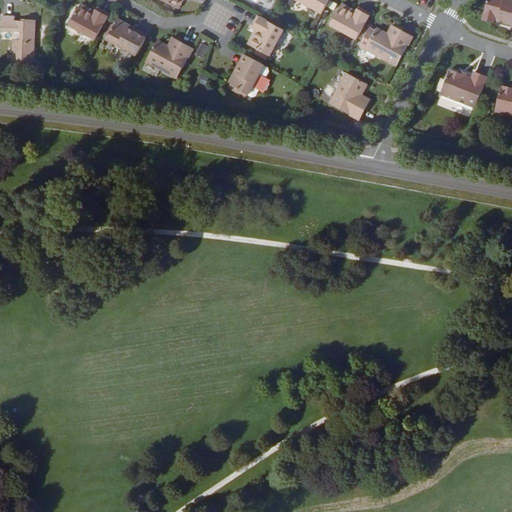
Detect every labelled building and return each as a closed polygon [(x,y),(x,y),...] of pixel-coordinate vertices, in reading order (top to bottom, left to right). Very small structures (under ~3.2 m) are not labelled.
[(297,0),(323,14),(330,0),(297,0)] [(500,17),(499,20),(511,23),(510,26),(511,26),(511,0),(487,0),(482,19),(493,21),(494,19),(495,16),(500,17)] [(82,4),(81,7),(95,15),(96,12),(82,4)] [(344,5),(342,7),(357,15),(358,13),(344,5)] [(70,26),(96,40),(110,15),(98,8),(96,12),(95,15),(81,7),(70,26)] [(332,26),(357,40),(372,15),(360,8),(358,13),(357,15),(342,7),(332,26)] [(266,20),(259,16),(252,27),(256,30),(259,31),(251,45),(270,55),(284,30),(266,20)] [(35,65),(36,21),(16,20),(16,18),(2,17),(2,22),(2,32),(22,33),(22,41),(14,40),(14,64),(35,65)] [(109,40),(137,55),(147,38),(129,29),(131,26),(120,20),(109,40)] [(147,38),(148,36),(131,26),(129,29),(147,38)] [(394,27),(390,35),(394,37),(399,29),(394,27)] [(368,50),(398,66),(413,37),(399,29),(394,37),(390,35),(379,30),(368,50)] [(259,31),(256,30),(249,44),(251,45),(259,31)] [(175,39),(170,47),(173,49),(178,41),(175,39)] [(173,49),(170,47),(159,41),(148,61),(178,78),(194,49),(178,41),(173,49)] [(195,56),(204,59),(208,46),(200,43),(195,56)] [(248,57),(245,55),(235,73),(238,75),(248,57)] [(238,75),(235,73),(229,85),(249,95),(265,66),(248,57),(238,75)] [(265,66),(249,95),(252,97),(255,96),(259,90),(262,92),(266,90),(269,84),(268,80),(265,78),(269,72),(268,68),(265,66)] [(475,108),(487,78),(475,73),(472,79),(466,77),(460,74),(450,70),(440,94),(475,108)] [(360,99),(362,95),(368,84),(347,73),(331,104),(360,119),(368,104),(360,99)] [(495,113),(511,116),(511,89),(511,90),(501,87),(495,113)] [(371,100),(362,95),(360,99),(368,104),(371,100)] [(469,117),(472,108),(440,96),(437,105),(469,117)]
